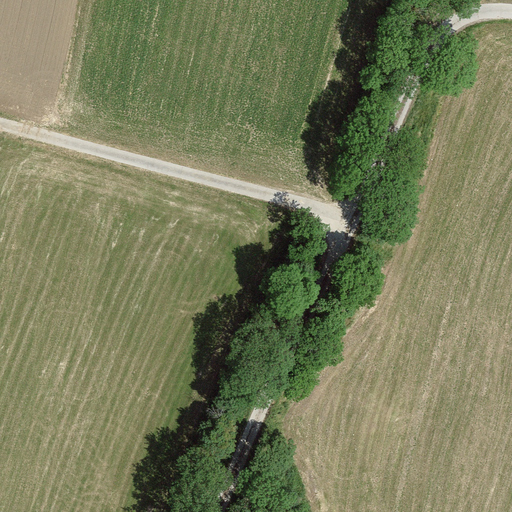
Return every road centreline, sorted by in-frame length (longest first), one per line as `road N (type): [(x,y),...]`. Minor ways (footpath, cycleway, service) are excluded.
road 1 (track): [(229,511),(422,56),(496,3),(511,9)]
road 2 (track): [(355,212),(0,123)]
